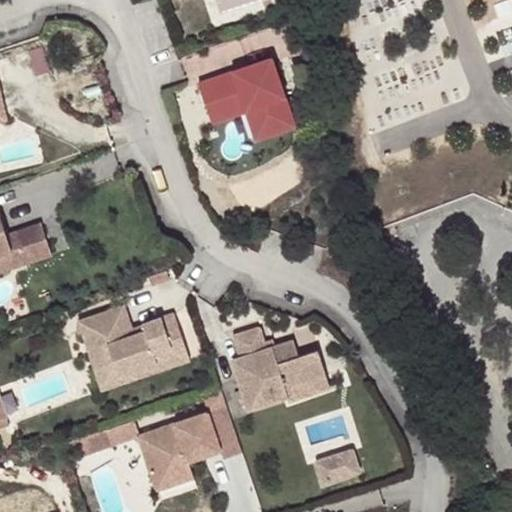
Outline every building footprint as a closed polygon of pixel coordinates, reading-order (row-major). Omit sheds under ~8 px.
[(274,63),(200,87),(210,118),(244,107),(247,115),(257,112),(266,140),(296,130),(274,63)] [(244,107),(210,118),(213,127),(247,115),(244,107)] [(257,112),(247,115),(257,144),(266,140),(257,112)] [(0,254),(12,251),(21,247),(27,263),(52,254),(42,224),(7,236),(0,214),(0,254)] [(12,251),(0,254),(0,271),(27,263),(21,247),(12,251)] [(128,309),(83,323),(99,371),(118,365),(122,378),(160,366),(162,373),(194,363),(179,316),(147,327),(148,328),(150,334),(138,338),(136,332),(128,309)] [(148,328),(136,332),(138,338),(150,334),(148,328)] [(262,330),(236,338),(244,361),(236,363),(243,383),(253,411),(292,398),(290,393),(331,379),(321,351),(302,358),(297,343),(274,350),(269,352),(268,346),(262,330)] [(118,365),(99,371),(105,392),(162,373),(160,366),(122,378),(118,365)] [(331,379),(290,393),(292,398),(293,402),(334,388),(331,379)] [(0,385),(0,428),(13,424),(0,385)] [(207,396),(211,410),(140,430),(159,494),(200,482),(194,462),(244,447),(228,390),(207,396)] [(136,419),(82,437),(87,453),(141,434),(136,419)]
